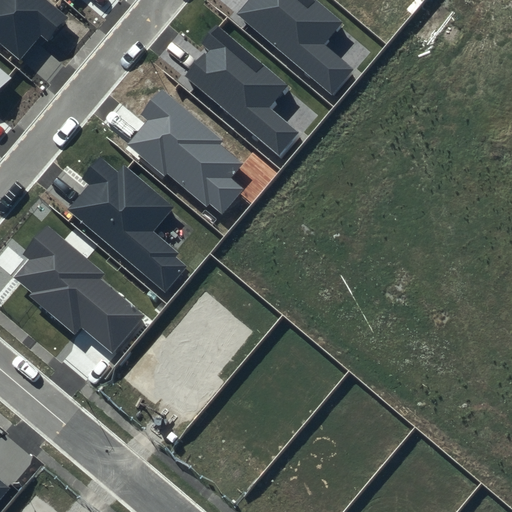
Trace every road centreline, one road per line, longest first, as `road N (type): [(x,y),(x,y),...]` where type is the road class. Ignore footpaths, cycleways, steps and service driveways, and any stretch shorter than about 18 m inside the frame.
road 1 (residential): [(0,192),(162,0)]
road 2 (residential): [(0,368),(169,511)]
